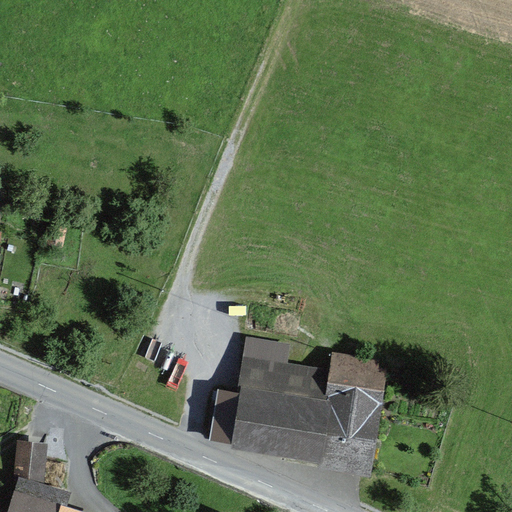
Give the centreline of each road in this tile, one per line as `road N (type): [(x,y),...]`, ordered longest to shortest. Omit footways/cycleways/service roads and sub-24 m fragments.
road 1 (track): [(179,445),(202,368),(179,287),(291,0)]
road 2 (secondary): [(332,511),(0,364)]
road 3 (track): [(116,511),(72,457),(83,402)]
